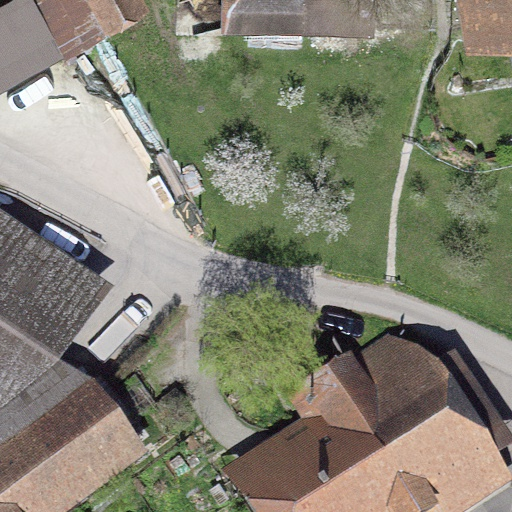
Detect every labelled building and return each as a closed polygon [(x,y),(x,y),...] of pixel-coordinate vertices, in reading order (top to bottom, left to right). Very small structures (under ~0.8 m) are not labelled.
[(86,0),(36,0),(65,52),(104,32),(86,0)] [(132,0),(101,0),(110,18),(135,5),(132,0)] [(379,0),(234,0),(234,41),(378,45),(379,0)] [(511,0),(477,0),(484,38),(511,32),(511,0)] [(0,448),(10,455),(116,297),(0,219),(0,448)] [(511,489),(416,347),(215,482),(235,511),(479,511),(511,490),(511,489)] [(0,511),(90,511),(152,462),(99,396),(0,475),(0,511)]
